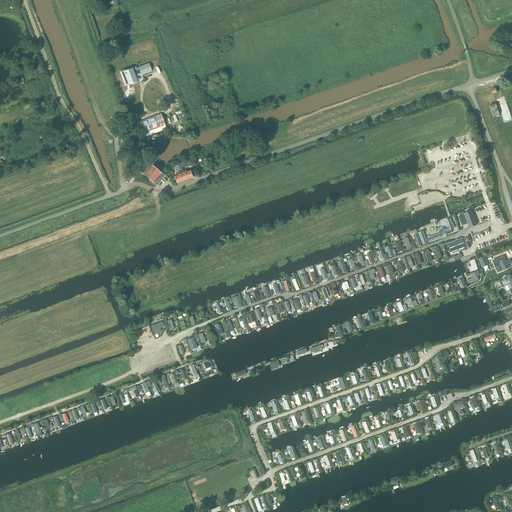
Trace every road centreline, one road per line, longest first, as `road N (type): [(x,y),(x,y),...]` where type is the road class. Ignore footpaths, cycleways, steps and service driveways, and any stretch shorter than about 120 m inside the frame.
road 1 (unclassified): [(471,85),(169,190),(132,184),(0,236)]
road 2 (track): [(109,195),(60,98),(24,0)]
road 3 (track): [(57,0),(117,144)]
road 4 (unclassified): [(511,210),(471,85)]
